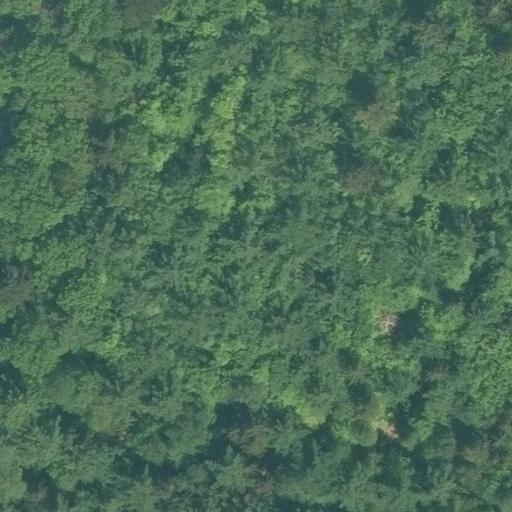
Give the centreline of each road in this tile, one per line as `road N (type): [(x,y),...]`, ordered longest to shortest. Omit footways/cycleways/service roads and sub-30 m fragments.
road 1 (track): [(499,511),(421,461),(287,422),(71,316),(0,293)]
road 2 (unclassified): [(0,120),(45,0)]
